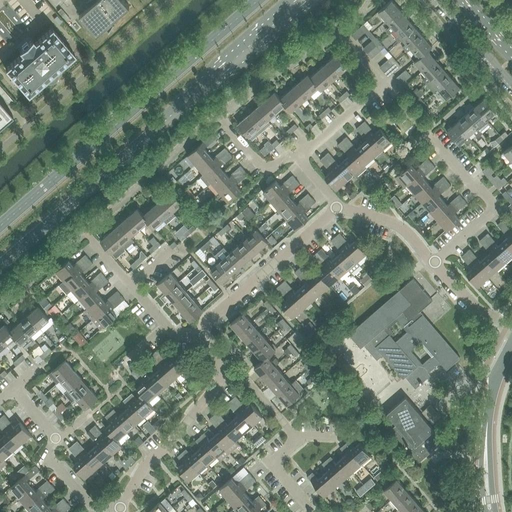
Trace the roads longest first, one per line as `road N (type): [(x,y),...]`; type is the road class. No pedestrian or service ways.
road 1 (secondary): [(0,265),(301,0)]
road 2 (secondary): [(261,0),(0,229)]
road 3 (residential): [(337,207),(210,319),(203,336)]
road 4 (residential): [(433,260),(496,209),(426,132)]
road 5 (residential): [(295,155),(384,83),(340,29)]
road 6 (tertiary): [(490,511),(489,405),(511,344)]
